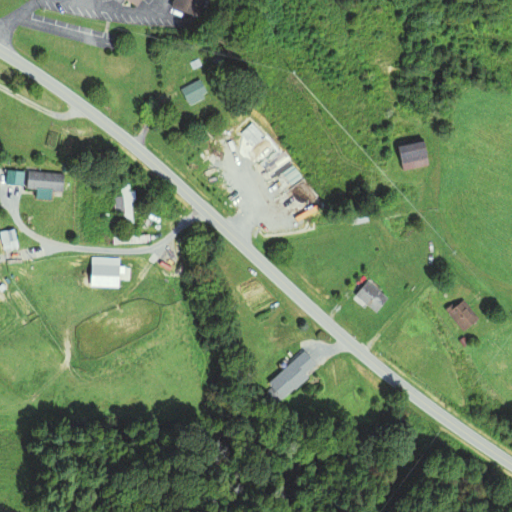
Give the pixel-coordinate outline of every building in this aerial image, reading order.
[(115,0),(129,8),(134,0),(115,0)] [(191,18),(195,0),(166,0),(164,10),(191,18)] [(174,89),(181,107),(201,99),(195,81),(174,89)] [(394,147),(398,171),(425,166),(421,143),(394,147)] [(21,192),(57,193),(58,174),(21,173),(21,192)] [(118,224),(126,224),(126,187),(118,187),(118,224)] [(85,288),(113,288),(113,266),(85,266),(85,288)] [(46,291),(69,287),(66,270),(43,274),(46,291)] [(370,315),(384,300),(365,281),(351,296),(370,315)] [(476,320),(460,299),(443,312),(459,333),(476,320)] [(313,367),(298,352),(264,385),(280,400),(313,367)]
